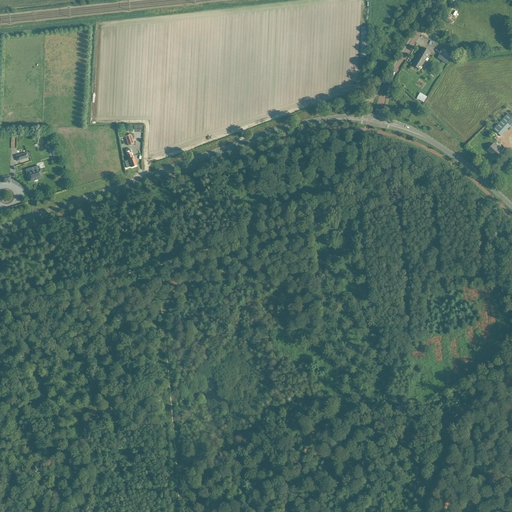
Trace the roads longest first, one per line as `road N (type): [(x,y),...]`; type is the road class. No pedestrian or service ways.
road 1 (tertiary): [(351,118),(289,127),(0,230)]
road 2 (track): [(0,314),(323,211)]
road 3 (track): [(156,264),(179,511)]
road 4 (track): [(323,211),(459,168)]
road 5 (tertiary): [(511,206),(453,155),(399,126)]
road 6 (tertiary): [(377,117),(387,84),(437,0)]
